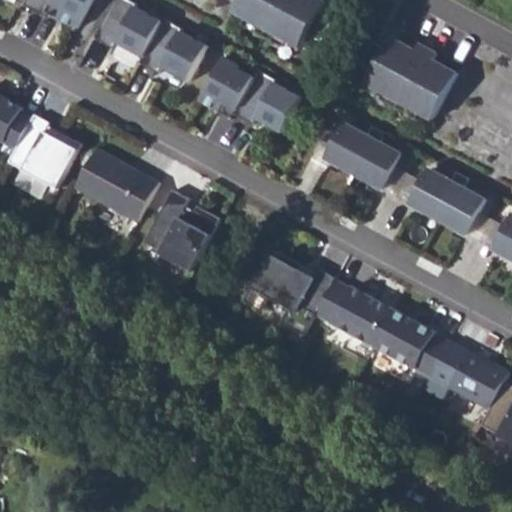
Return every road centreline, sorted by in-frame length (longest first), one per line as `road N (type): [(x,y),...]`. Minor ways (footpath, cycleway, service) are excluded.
road 1 (residential): [(0,47),(511,327),(511,41),(436,0)]
road 2 (secondary): [(0,277),(424,511)]
